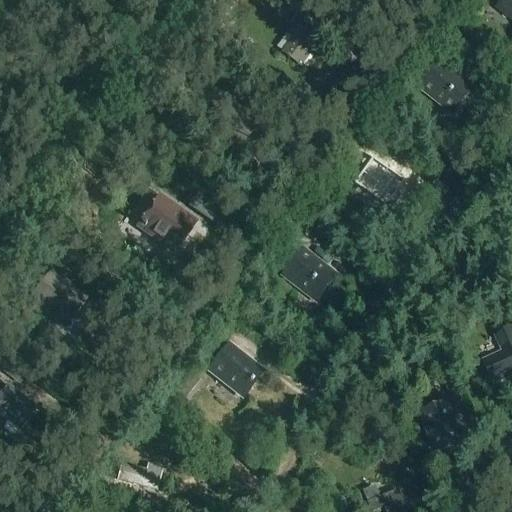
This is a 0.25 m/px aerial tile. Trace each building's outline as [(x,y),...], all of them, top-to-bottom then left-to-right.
[(511,0),(507,0),(501,8),(511,16),(511,0)] [(277,49),(283,54),(282,55),(302,69),(321,43),(297,26),(290,37),(287,35),(277,49)] [(455,115),(472,93),(440,67),(422,89),(455,115)] [(239,150),(240,149),(256,129),(236,112),(224,103),(207,123),(239,150)] [(375,181),(364,195),(397,221),(418,194),(385,169),(375,181)] [(198,224),(159,196),(137,227),(176,255),(198,224)] [(318,302),(336,280),(302,254),(285,277),(318,302)] [(27,303),(64,330),(87,300),(50,272),(27,303)] [(492,387),(511,378),(511,338),(511,335),(494,343),(501,357),(483,365),(492,387)] [(243,398),(261,375),(228,350),(211,372),(243,398)] [(23,425),(34,410),(7,390),(0,399),(0,414),(7,421),(3,431),(12,438),(22,424),(23,425)] [(419,414),(434,458),(464,448),(450,404),(419,414)] [(148,466),(147,473),(122,466),(118,483),(157,493),(163,470),(148,466)] [(406,511),(396,482),(364,493),(370,511),(406,511)] [(326,510),(329,511),(343,511),(349,503),(336,494),(326,510)]
